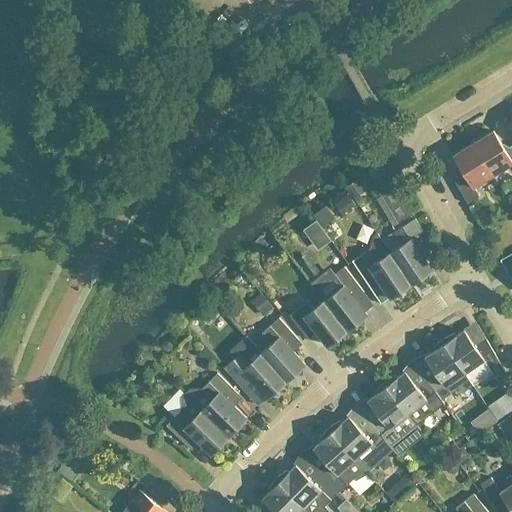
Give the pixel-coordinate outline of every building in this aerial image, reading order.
[(511,164),(511,146),(504,152),(493,132),(473,145),(492,177),(511,165),(511,164)] [(467,205),(478,198),(473,189),(492,177),(473,145),(453,157),(464,176),(454,183),(467,205)] [(388,174),(375,182),(399,223),(412,215),(388,174)] [(390,254),(411,285),(419,280),(427,281),(429,273),(431,272),(419,253),(430,246),(415,220),(393,235),(401,247),(390,254)] [(392,298),(401,299),(402,291),(411,285),(390,254),(377,236),(373,238),(370,250),(351,263),(368,287),(378,281),(390,299),(392,298)] [(511,254),(499,262),(511,283),(511,254)] [(323,277),(311,286),(323,302),(346,332),(354,326),(363,327),(364,318),(366,317),(364,314),(352,299),(362,292),(343,268),(326,282),(323,277)] [(329,345),(337,346),(338,338),(346,332),(323,302),(313,310),(307,303),(289,317),(304,337),(313,329),(327,347),(329,345)] [(285,383),(293,376),(302,376),(302,368),(304,366),(289,350),(298,342),(278,319),(261,335),(271,345),(260,354),(285,383)] [(502,370),(486,342),(475,349),(463,332),(455,337),(453,335),(443,340),(441,341),(473,387),(474,387),(470,381),(488,370),(490,374),(500,367),(502,371),(502,370)] [(269,397),(277,398),(278,389),(285,383),(260,354),(246,338),(230,353),(230,360),(232,362),(224,369),(257,406),(266,398),(267,399),(269,397)] [(425,358),(436,376),(427,383),(441,402),(458,390),(462,395),(473,387),(441,341),(440,342),(431,350),(433,353),(425,358)] [(444,406),(441,402),(427,383),(417,390),(404,373),(396,379),(395,377),(384,383),(383,384),(408,415),(416,427),(444,406)] [(185,395),(228,437),(235,430),(244,430),(244,422),(245,420),(229,404),(238,396),(216,375),(200,391),(189,391),(185,395)] [(390,448),(416,427),(408,415),(383,384),(381,385),(374,394),(375,396),(367,402),(380,418),(371,426),(387,444),(390,448)] [(213,453),(221,453),(221,445),(228,437),(185,395),(181,399),(181,411),(165,427),(187,448),(195,440),(211,455),(213,453)] [(387,444),(371,426),(362,434),(348,418),(341,425),(339,423),(329,429),(327,430),(365,472),(391,449),(390,448),(387,444)] [(367,474),(365,472),(327,430),(326,431),(319,441),(321,443),(313,449),(327,465),(319,473),(338,494),(353,480),(355,482),(363,478),(367,474)] [(277,479),(275,480),(307,511),(325,511),(326,510),(324,508),(338,494),(319,473),(310,481),(295,467),(288,474),(286,472),(277,479)] [(511,511),(511,485),(500,494),(490,479),(480,486),(497,511),(498,511),(508,506),(511,511)] [(307,511),(275,480),(274,481),(267,491),(269,493),(262,500),(274,511),(307,511)] [(123,511),(159,511),(162,509),(139,491),(123,511)] [(485,511),(473,495),(455,510),(456,511),(485,511)]
